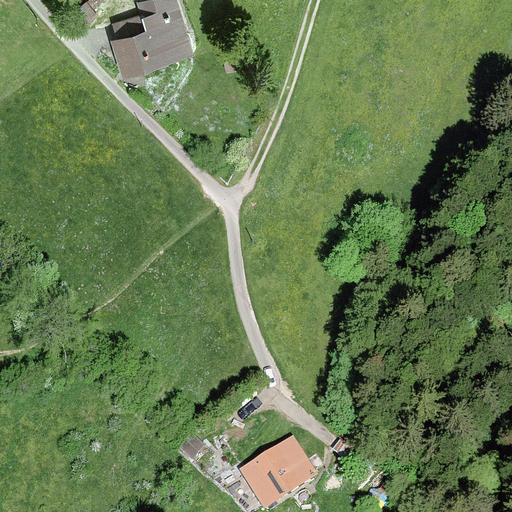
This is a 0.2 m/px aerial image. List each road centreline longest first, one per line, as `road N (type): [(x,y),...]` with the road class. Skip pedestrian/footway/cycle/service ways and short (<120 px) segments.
road 1 (residential): [(44,0),(232,206),(241,300),(271,374),(269,395),(349,454)]
road 2 (track): [(316,0),(292,92),(232,206)]
